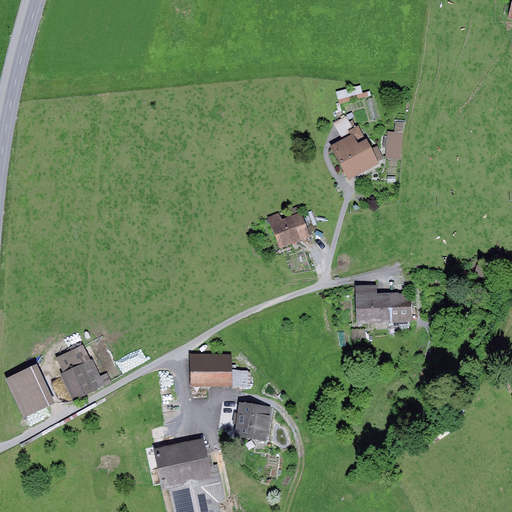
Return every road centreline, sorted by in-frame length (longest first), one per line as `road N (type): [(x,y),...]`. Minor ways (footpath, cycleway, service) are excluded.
road 1 (primary): [(37,0),(0,166)]
road 2 (track): [(252,393),(276,399),(304,448),(285,511)]
